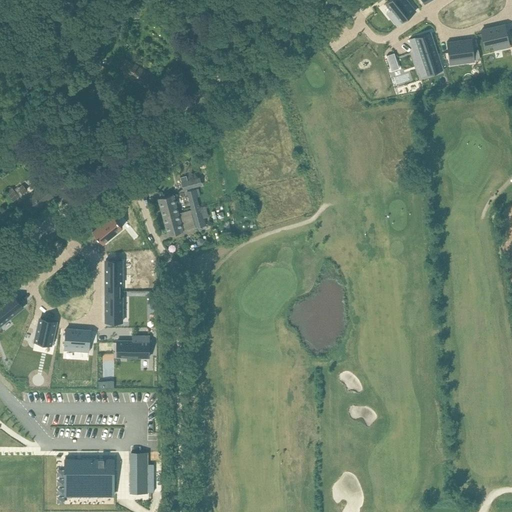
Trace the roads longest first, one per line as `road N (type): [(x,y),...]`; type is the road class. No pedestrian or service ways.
road 1 (track): [(182,511),(179,276),(155,238)]
road 2 (unclassified): [(126,160),(323,0)]
road 3 (track): [(72,205),(0,107)]
